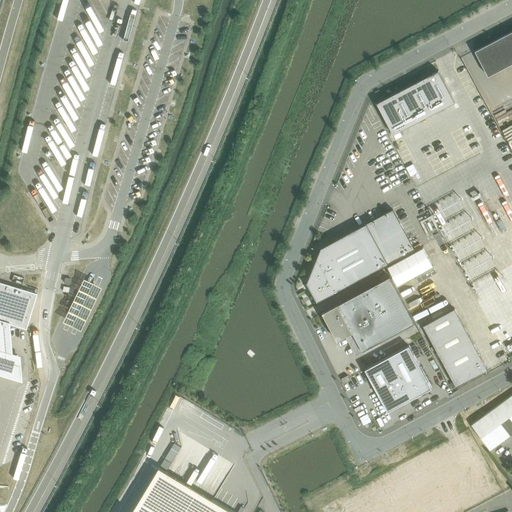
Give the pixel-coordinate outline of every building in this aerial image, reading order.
[(511,31),(475,51),(488,76),(511,63),(511,31)] [(441,69),(379,102),(397,134),(458,101),(441,69)] [(313,267),(307,283),(317,302),(388,264),(415,249),(393,209),(367,223),(321,248),(317,259),(320,264),(313,267)] [(423,248),(387,267),(397,285),(433,266),(423,248)] [(415,323),(390,276),(322,312),(337,340),(352,332),(363,351),(415,323)] [(85,280),(64,324),(82,332),(103,289),(85,280)] [(21,291),(0,284),(0,321),(11,325),(27,330),(37,296),(21,291)] [(454,308),(423,325),(456,387),(488,370),(454,308)] [(0,375),(23,383),(21,357),(13,355),(11,325),(0,321),(0,375)] [(432,388),(409,346),(365,369),(388,412),(432,388)] [(348,375),(341,379),(344,384),(350,380),(348,375)] [(511,394),(471,425),(490,450),(511,434),(511,394)] [(232,511),(159,467),(132,511),(232,511)]
